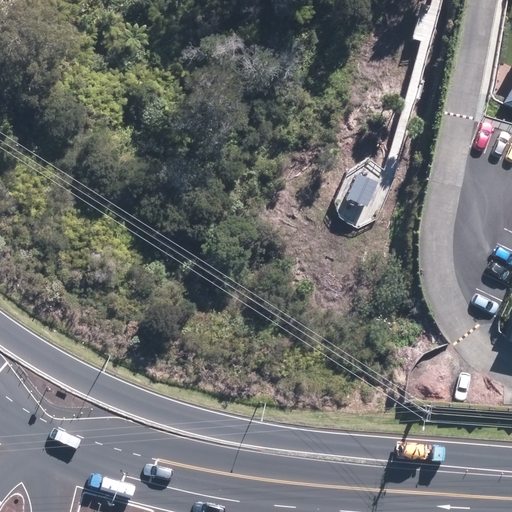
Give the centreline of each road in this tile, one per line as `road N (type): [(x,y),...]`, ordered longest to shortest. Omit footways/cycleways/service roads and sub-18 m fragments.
road 1 (primary): [(0,324),(87,382),(199,423),(511,458)]
road 2 (primary): [(70,445),(248,483),(367,496)]
road 3 (primary): [(367,496),(511,507)]
